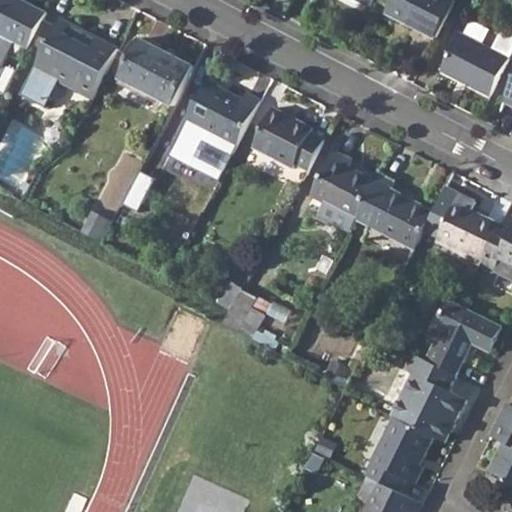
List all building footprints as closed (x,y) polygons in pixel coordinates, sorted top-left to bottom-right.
[(0,0),(0,34),(29,49),(49,13),(23,0),(0,0)] [(395,0),(388,14),(436,39),(457,0),(456,0),(395,0)] [(62,20),(24,92),(48,105),(61,80),(95,98),(116,57),(102,49),(105,43),(62,20)] [(492,97),(511,57),(511,34),(508,33),(503,34),(494,51),(462,34),(443,71),(492,97)] [(175,107),(195,66),(142,40),(121,79),(175,107)] [(102,49),(116,57),(120,50),(105,43),(102,49)] [(208,82),(188,119),(171,151),(222,178),(262,101),(248,94),(245,101),(208,82)] [(255,148),(295,168),(297,164),(310,171),(327,139),(314,133),(316,129),(276,108),(255,148)] [(327,203),(358,220),(377,182),(350,167),(353,161),(337,152),(314,196),(327,203)] [(157,179),(141,171),(128,196),(144,204),(157,179)] [(377,182),(358,220),(417,251),(435,212),(392,190),(395,183),(381,176),(377,182)] [(440,238),(485,260),(502,226),(474,212),(478,203),(462,195),(440,238)] [(320,216),(351,233),(358,220),(327,203),(320,216)] [(496,272),(511,279),(511,230),(502,226),(485,260),(484,262),(498,269),(496,272)] [(223,325),(253,339),(267,315),(254,308),(259,298),(244,290),(223,325)] [(427,361),(459,377),(475,346),(492,354),(505,327),(451,300),(438,327),(445,331),(438,346),(435,344),(427,361)] [(436,438),(447,443),(469,401),(452,392),(459,377),(427,361),(415,355),(407,371),(415,375),(394,417),(398,419),(436,438)] [(511,406),(508,404),(491,436),(508,445),(501,457),(499,456),(490,474),(511,484),(511,406)] [(371,478),(402,493),(409,480),(418,484),(426,468),(422,466),(436,438),(398,419),(368,477),(371,478)] [(367,511),(419,511),(424,504),(402,493),(371,478),(361,498),(371,503),(367,511)]
